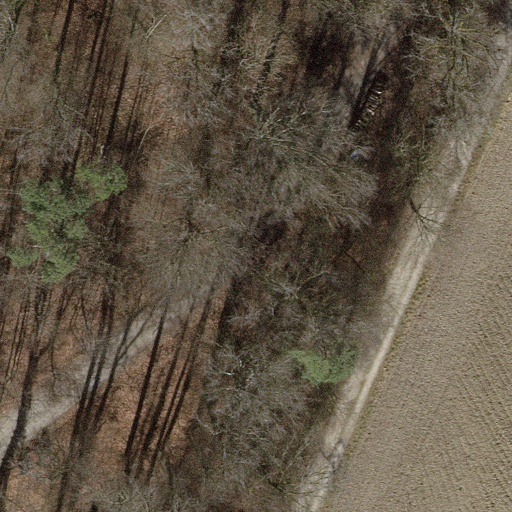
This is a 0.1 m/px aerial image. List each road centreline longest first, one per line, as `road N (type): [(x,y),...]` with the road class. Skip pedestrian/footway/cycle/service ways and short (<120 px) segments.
road 1 (track): [(402,0),(329,163),(186,296),(0,445)]
road 2 (track): [(305,511),(511,34)]
